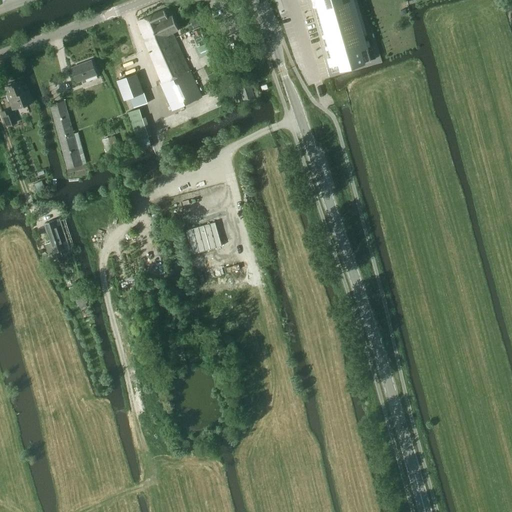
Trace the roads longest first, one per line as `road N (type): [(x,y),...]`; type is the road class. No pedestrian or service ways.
road 1 (tertiary): [(425,511),(259,0)]
road 2 (tertiary): [(0,55),(145,0)]
